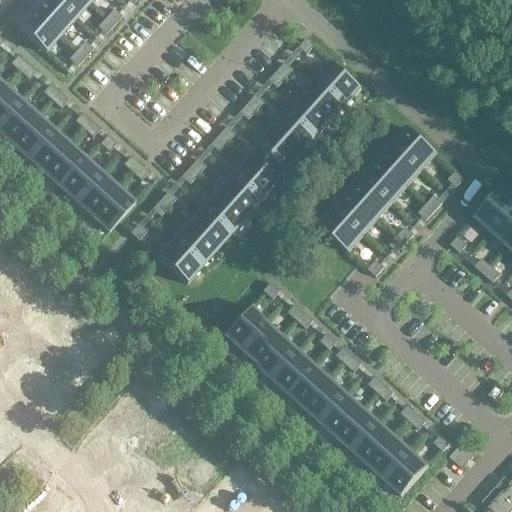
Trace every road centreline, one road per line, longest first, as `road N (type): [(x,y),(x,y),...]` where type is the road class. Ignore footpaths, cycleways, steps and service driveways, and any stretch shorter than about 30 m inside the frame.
road 1 (residential): [(284,0),(151,145),(105,102),(198,0)]
road 2 (residential): [(289,0),(476,168),(476,193),(412,267)]
road 3 (residential): [(412,267),(369,317),(505,437)]
road 4 (residential): [(0,404),(97,489),(103,511)]
road 5 (residential): [(511,355),(412,267)]
